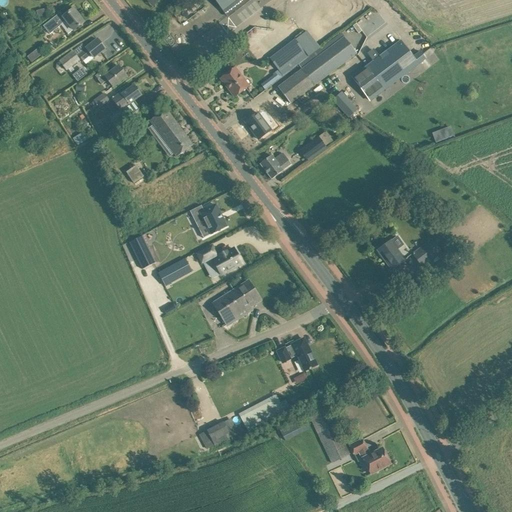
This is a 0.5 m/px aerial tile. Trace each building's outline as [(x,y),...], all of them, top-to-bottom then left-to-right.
[(215,0),(226,14),(243,0),(215,0)] [(54,18),(43,26),(49,34),(60,26),(60,25),(66,21),(73,31),(84,22),(73,9),(63,17),(60,13),(54,18)] [(278,87),(290,104),(356,54),(344,37),(278,87)] [(85,48),(86,49),(79,56),(83,61),(90,55),(93,58),(105,49),(97,39),(89,45),(85,48)] [(305,52),(301,48),(295,40),(270,59),(279,72),(305,52)] [(352,77),(370,101),(426,59),(420,52),(413,58),(400,41),(379,57),(373,49),(367,53),(373,61),(352,77)] [(36,50),(26,56),(30,62),(39,56),(36,50)] [(59,62),(66,71),(79,60),(72,51),(59,62)] [(104,75),(101,71),(95,76),(98,79),(98,80),(102,85),(108,80),(113,87),(126,77),(118,66),(105,76),(104,75)] [(244,80),(241,76),(235,68),(221,78),(230,89),(229,90),(234,97),(248,87),(243,81),(244,80)] [(112,100),(118,108),(127,101),(130,104),(141,96),(140,94),(141,93),(138,90),(137,90),(133,85),(127,90),(127,89),(112,100)] [(333,101),(349,119),(358,110),(342,92),(333,101)] [(94,102),(92,103),(94,106),(85,113),(87,116),(96,109),(98,107),(98,108),(109,100),(104,93),(93,101),(94,102)] [(133,115),(126,106),(109,119),(115,127),(133,115)] [(150,121),(174,153),(177,157),(193,145),(166,109),(150,121)] [(260,115),(247,124),(260,142),(272,133),(260,115)] [(431,133),(434,143),(453,137),(450,127),(431,133)] [(71,137),(61,141),(63,147),(80,140),(77,133),(70,136),(71,137)] [(301,150),(308,161),(326,148),(318,138),(301,150)] [(260,165),(271,180),(291,165),(282,154),(275,159),(272,156),(260,165)] [(143,177),(136,166),(131,169),(133,172),(131,174),(136,182),(143,177)] [(202,206),(188,212),(188,213),(189,213),(195,223),(203,219),(210,235),(226,227),(215,206),(203,212),(201,207),(202,206)] [(154,229),(164,251),(175,245),(170,235),(177,232),(174,225),(167,228),(165,224),(154,229)] [(142,236),(129,243),(142,269),(156,263),(142,236)] [(412,254),(422,266),(441,252),(431,239),(412,254)] [(378,250),(391,269),(404,260),(391,241),(378,250)] [(211,248),(197,256),(202,264),(203,263),(205,266),(212,262),(220,276),(241,264),(233,250),(226,254),(225,253),(219,256),(220,257),(217,259),(215,256),(216,256),(211,248)] [(179,264),(153,279),(160,291),(186,276),(179,264)] [(213,304),(227,326),(252,310),(250,306),(260,300),(248,281),(213,304)] [(174,304),(163,310),(166,314),(176,309),(174,304)] [(283,363),(297,356),(305,371),(309,369),(309,370),(311,369),(311,368),(316,365),(304,339),(278,352),(283,363)] [(294,377),(298,383),(306,378),(303,372),(294,377)] [(272,400),(240,417),(241,419),(248,432),(290,410),(285,400),(280,403),(275,406),(273,402),(272,400)] [(328,410),(310,418),(328,455),(331,463),(349,455),(328,410)] [(222,422),(196,434),(202,449),(229,437),(222,422)] [(287,425),(279,430),(285,441),(293,437),(287,425)] [(362,439),(349,446),(354,455),(359,452),(362,458),(370,474),(391,464),(382,448),(366,457),(363,450),(367,449),(362,439)]
